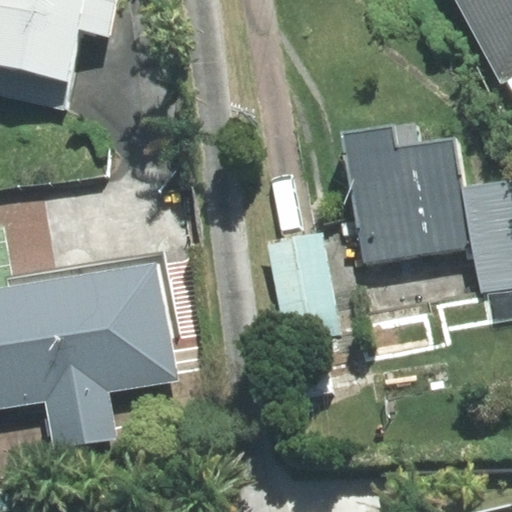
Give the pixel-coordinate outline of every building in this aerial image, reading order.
[(1,0),(0,8),(0,96),(72,111),(88,33),(117,39),(125,3),(112,0),(1,0)] [(511,0),(457,0),(508,100),(511,97),(511,0)] [(404,138),(357,145),(375,263),(474,248),(481,296),(511,290),(511,182),(467,190),(459,140),(405,148),(404,138)] [(15,297),(0,298),(0,411),(54,408),(56,440),(115,436),(112,396),(182,392),(170,197),(48,205),(52,267),(13,269),(15,297)] [(328,217),(272,225),(286,335),(342,327),(328,217)]
